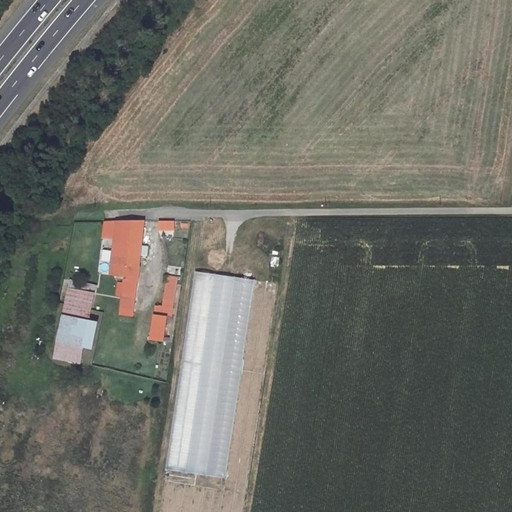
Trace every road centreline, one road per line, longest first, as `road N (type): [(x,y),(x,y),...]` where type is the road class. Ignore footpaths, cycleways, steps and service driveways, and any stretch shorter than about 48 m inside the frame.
road 1 (unclassified): [(140,213),(511,211)]
road 2 (motorway): [(0,106),(85,0)]
